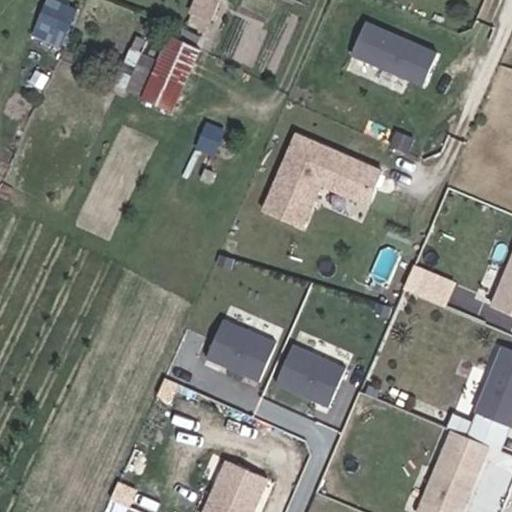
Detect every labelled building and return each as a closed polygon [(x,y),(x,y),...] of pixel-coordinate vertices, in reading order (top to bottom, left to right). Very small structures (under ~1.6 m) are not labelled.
[(63,44),(80,6),(66,0),(47,0),(34,31),(63,44)] [(223,0),(199,0),(193,14),(213,23),(223,0)] [(242,0),(239,10),(271,21),(278,0),(242,0)] [(438,54),(366,22),(351,55),(425,86),(438,54)] [(148,99),(148,101),(153,103),(179,45),(174,42),(162,68),(148,99)] [(179,45),(153,103),(174,113),(201,54),(179,45)] [(121,87),(148,99),(162,68),(135,55),(121,87)] [(216,159),(225,137),(208,129),(199,151),(216,159)] [(297,134),(263,211),(302,228),(321,184),(339,191),(346,176),(376,190),(384,172),(297,134)] [(283,163),(268,157),(263,170),(278,176),(283,163)] [(216,179),(207,175),(203,182),(212,187),(216,179)] [(369,205),(376,190),(346,176),(339,191),(369,205)] [(511,259),(492,308),(511,316),(511,259)] [(406,293),(426,301),(435,280),(415,272),(406,293)] [(265,378),(283,339),(230,316),(213,355),(265,378)] [(333,408),(350,369),(297,346),(280,385),(333,408)] [(511,425),(511,352),(503,348),(475,414),(511,428),(511,425)] [(511,428),(475,414),(472,423),(466,437),(489,447),(501,452),(511,428)] [(452,432),(466,437),(472,423),(453,415),(447,429),(452,432)] [(418,511),(462,511),(489,447),(466,437),(452,432),(418,511)] [(508,490),(511,478),(511,464),(486,457),(478,481),(508,490)] [(253,511),(269,476),(226,458),(202,511),(253,511)]
